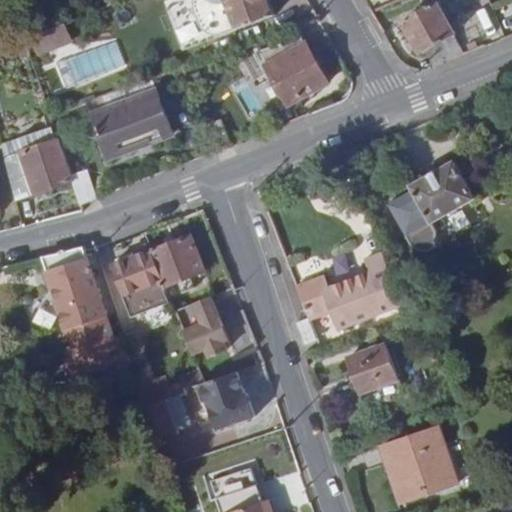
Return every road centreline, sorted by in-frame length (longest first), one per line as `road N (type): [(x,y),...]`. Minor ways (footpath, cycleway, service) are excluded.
road 1 (residential): [(335,511),(219,176)]
road 2 (unclassified): [(219,176),(0,247)]
road 3 (unclassified): [(392,106),(219,176)]
road 4 (unclassified): [(511,58),(392,106)]
road 5 (residential): [(333,0),(392,106)]
